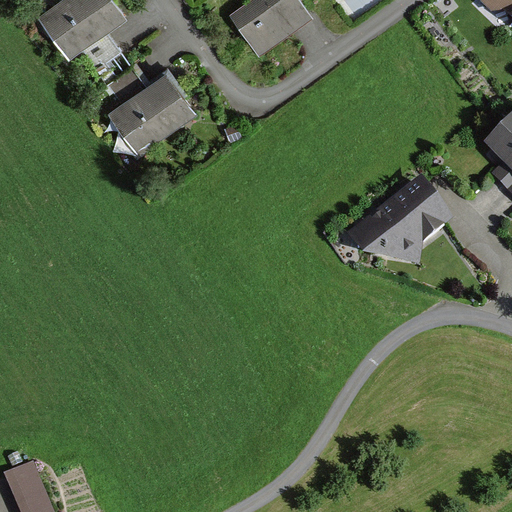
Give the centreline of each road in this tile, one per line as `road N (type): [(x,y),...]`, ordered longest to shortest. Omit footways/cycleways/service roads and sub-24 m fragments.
road 1 (track): [(495,321),(464,313),(404,332),(365,367),(308,460),(248,511)]
road 2 (residential): [(169,0),(238,97),(250,102),(408,0)]
